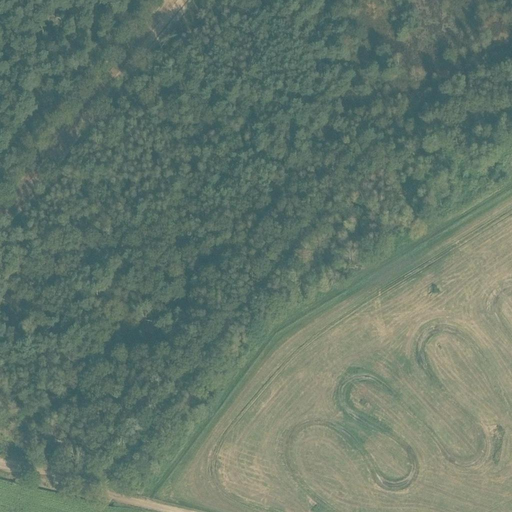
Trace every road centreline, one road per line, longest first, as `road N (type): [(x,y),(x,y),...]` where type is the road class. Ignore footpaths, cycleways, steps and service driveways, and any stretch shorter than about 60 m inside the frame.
road 1 (unknown): [(100,494),(358,162),(388,140),(511,107)]
road 2 (track): [(0,225),(180,0)]
road 3 (track): [(0,469),(170,511)]
